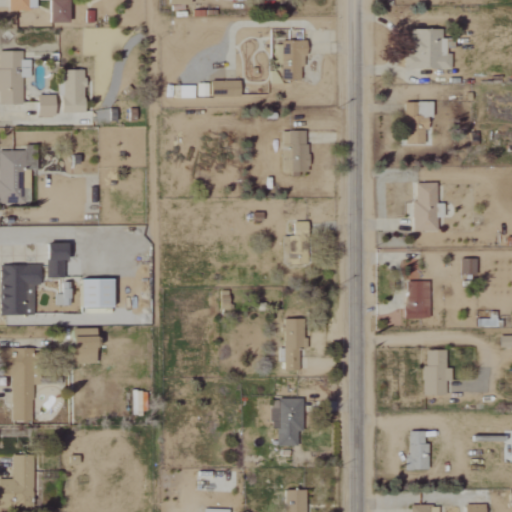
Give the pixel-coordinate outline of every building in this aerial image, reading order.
[(31,11),(31,0),(4,0),(5,10),(31,11)] [(43,24),(66,24),(66,1),(43,0),(43,24)] [(91,11),(82,11),(81,23),(91,23),(91,11)] [(447,71),(447,55),(442,55),(442,40),(435,40),(435,31),(418,31),(418,39),(407,39),(407,70),(447,71)] [(300,43),(278,42),(277,81),(299,82),(300,43)] [(18,78),(26,78),(26,61),(17,61),(17,53),(0,52),(0,105),(18,106),(18,78)] [(79,114),(80,71),(58,71),(57,114),(79,114)] [(235,97),(234,82),(205,83),(205,98),(235,97)] [(190,86),(175,87),(176,99),(190,98),(190,86)] [(50,118),(50,97),(32,96),(31,117),(50,118)] [(426,143),(426,117),(428,117),(427,102),(402,103),(403,143),(426,143)] [(282,172),(308,172),(307,131),(281,132),(282,172)] [(30,170),(37,170),(37,150),(0,149),(0,203),(30,203),(30,170)] [(413,231),(437,231),(437,217),(444,217),(444,203),(437,204),(437,183),(416,183),(417,201),(413,201),(413,231)] [(289,257),(283,257),(283,264),(308,264),(308,222),(294,222),(294,236),(289,236),(289,257)] [(70,243),(47,243),(46,278),(63,279),(64,260),(70,260),(70,243)] [(461,276),(477,275),(476,259),(460,259),(461,276)] [(0,266),(1,316),(34,316),(34,286),(40,285),(40,265),(0,266)] [(114,307),(115,280),(83,280),(83,307),(114,307)] [(69,306),(70,282),(61,282),(60,294),(55,294),(55,305),(69,306)] [(406,319),(429,318),(429,282),(405,282),(406,319)] [(299,371),(299,349),(305,349),(305,319),(284,319),(283,370),(299,371)] [(99,329),(75,330),(75,349),(100,348),(99,329)] [(511,335),(499,336),(499,348),(511,347),(511,335)] [(423,351),(424,395),(446,395),(445,381),(451,381),(451,368),(446,369),(445,351),(423,351)] [(33,385),(14,384),(13,416),(32,417),(33,385)] [(303,399),(278,399),(278,408),(271,409),(271,428),(277,428),(277,446),(297,446),(297,432),(303,432),(303,399)] [(429,444),(424,444),(424,432),(409,431),(408,469),(428,469),(429,444)] [(32,456),(10,456),(11,481),(0,480),(0,507),(33,507),(32,456)] [(305,511),(306,491),(285,490),(284,511),(305,511)]
